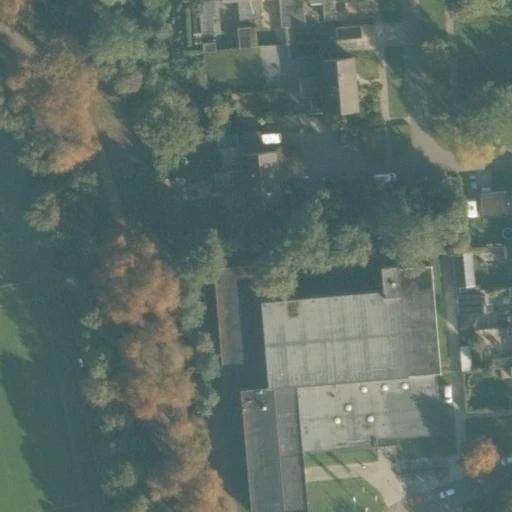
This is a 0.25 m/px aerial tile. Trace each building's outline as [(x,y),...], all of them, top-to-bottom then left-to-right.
[(251,19),(248,0),(222,0),(226,0),(237,0),(239,20),(251,19)] [(248,0),(251,19),(261,18),(258,0),(248,0)] [(292,26),(290,0),(277,0),(280,27),(292,26)] [(302,0),(290,0),(292,26),(304,25),(302,0)] [(306,0),(307,1),(310,4),(322,3),(323,21),(334,20),(333,11),(332,0),(306,0)] [(334,20),(345,19),(343,0),(332,0),(333,11),(334,20)] [(210,1),(198,2),(200,34),(213,33),(210,1)] [(334,29),(336,41),(360,38),(359,26),(334,29)] [(294,44),(295,57),(320,54),(319,42),(294,44)] [(299,79),(299,88),(352,83),(351,58),(319,60),(320,77),(299,79)] [(352,83),(299,88),(300,98),(309,97),(311,114),(354,110),(352,83)] [(272,117),(273,130),(299,128),(298,114),(272,117)] [(219,135),(220,148),(243,146),(242,133),(219,135)] [(213,173),(213,182),(275,176),(273,151),(241,153),(243,170),(213,173)] [(275,176),(213,182),(214,192),(244,189),(246,207),(278,204),(275,176)] [(480,193),(481,217),(501,216),(501,215),(496,216),(495,206),(507,205),(505,191),(480,193)] [(222,216),(223,229),(249,227),(248,214),(222,216)] [(511,246),(503,247),(504,258),(511,257),(511,246)] [(375,446),(376,446),(385,445),(395,444),(395,439),(440,435),(435,374),(439,373),(430,266),(397,269),(396,265),(379,266),(381,291),(259,301),(256,265),(212,269),(223,393),(239,391),(249,511),(306,511),(302,453),(372,447),(372,448),(375,447),(375,446)] [(455,272),(456,288),(472,286),(471,270),(455,272)] [(482,303),(481,291),(457,293),(459,317),(471,316),(470,304),(482,303)]
